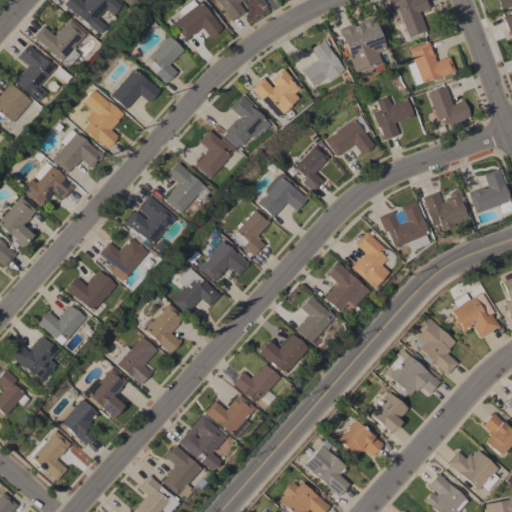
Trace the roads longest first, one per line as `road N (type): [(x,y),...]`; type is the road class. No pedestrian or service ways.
road 1 (residential): [(77,511),(360,192),(511,126)]
road 2 (residential): [(0,458),(226,64),(335,0)]
road 3 (residential): [(222,511),(425,284),(511,240)]
road 4 (residential): [(365,511),(511,356)]
road 5 (residential): [(511,135),(459,0)]
